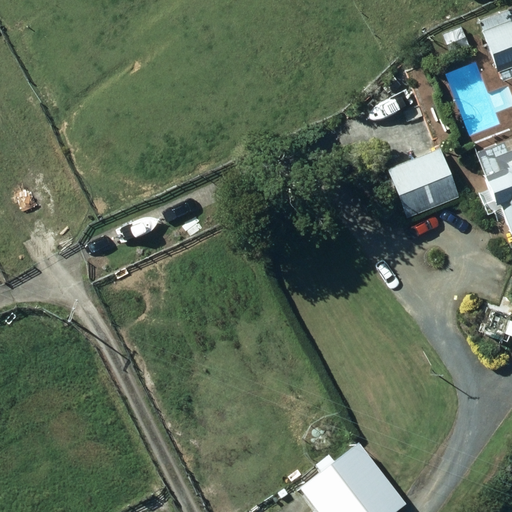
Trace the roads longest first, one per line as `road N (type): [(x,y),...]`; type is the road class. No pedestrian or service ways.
road 1 (track): [(413,511),(470,432),(452,339),(404,257),(417,235),(445,226),(467,242),(459,282)]
road 2 (track): [(192,511),(92,326),(47,292),(0,297)]
